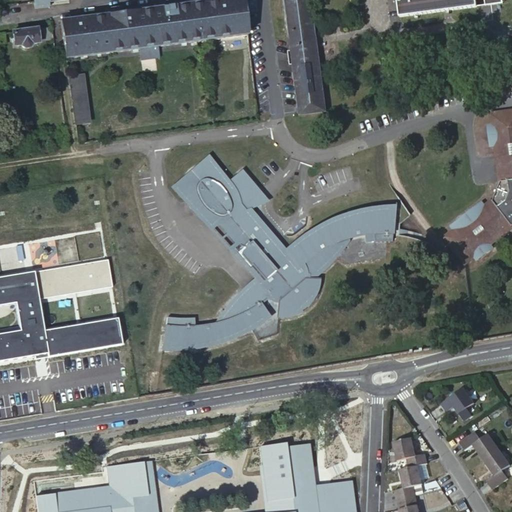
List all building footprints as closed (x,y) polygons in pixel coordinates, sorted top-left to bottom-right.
[(47,0),(31,0),(33,9),(49,7),(47,0)] [(157,48),(249,35),(244,0),(229,0),(176,8),(165,9),(122,15),(111,17),(61,24),(66,60),(141,50),(144,50),(144,52),(147,54),(152,54),(154,51),(154,48),(157,48)] [(308,0),(281,0),(296,113),(323,110),(308,0)] [(394,0),(396,15),(474,5),(472,0),(394,0)] [(38,30),(40,42),(54,40),(52,28),(38,30)] [(32,45),(40,44),(40,42),(38,30),(11,34),(13,47),(21,46),(24,50),(31,49),(32,45)] [(144,50),(141,50),(142,56),(158,54),(157,48),(154,48),(154,51),(152,54),(147,54),(144,52),(144,50)] [(85,75),(69,77),(76,126),(92,124),(85,75)] [(511,107),(493,110),(494,120),(487,122),(490,143),(496,142),(502,177),(477,204),(474,202),(446,231),(448,233),(441,241),(465,265),(473,257),(476,260),(490,245),(487,242),(491,238),(506,223),(507,217),(511,216),(511,107)] [(210,156),(188,173),(190,172),(194,171),(199,171),(204,172),(209,173),(212,174),(215,176),(219,178),(222,181),(225,185),(226,187),(232,182),(236,178),(247,192),(246,192),(249,195),(247,200),(248,201),(247,206),(246,206),(246,211),(238,212),(250,229),(252,228),(268,248),(265,250),(271,258),(284,247),(252,209),(269,201),(242,170),(229,179),(210,156)] [(190,172),(188,173),(187,175),(185,179),(184,183),(183,187),(183,192),(184,195),(183,195),(185,202),(187,208),(191,214),(194,217),(199,222),(201,224),(206,226),(207,223),(215,226),(235,252),(230,256),(241,270),(242,269),(251,280),(247,283),(236,293),(233,298),(225,308),(216,321),(207,323),(194,324),(193,318),(165,318),(164,329),(168,330),(167,334),(163,334),(161,349),(170,349),(176,349),(187,348),(192,347),(192,351),(209,347),(225,340),(226,339),(248,327),(264,318),(256,307),(261,303),(267,299),(273,301),(277,303),(276,317),(288,317),(298,315),(303,312),(301,310),(309,303),(316,296),(320,288),(320,281),(320,279),(311,278),(312,274),(317,274),(334,260),(344,247),(352,239),(350,237),(364,233),(372,232),(373,240),(377,240),(390,240),(394,205),(376,205),(349,209),(329,217),(301,233),(284,247),(275,255),(271,258),(265,250),(268,248),(252,228),(250,229),(238,212),(246,211),(246,206),(247,206),(248,201),(247,200),(249,195),(246,192),(247,192),(236,178),(232,182),(226,187),(225,185),(222,181),(219,178),(215,176),(212,174),(209,173),(204,172),(199,171),(194,171),(190,172)] [(170,186),(191,214),(187,208),(185,202),(183,195),(184,195),(183,192),(183,187),(184,183),(185,179),(187,175),(188,173),(170,186)] [(207,223),(206,226),(230,256),(235,252),(215,226),(207,223)] [(0,362),(34,357),(47,354),(47,358),(121,346),(117,319),(43,331),(38,300),(112,288),(107,260),(0,278),(0,362)] [(261,303),(256,307),(264,318),(268,314),(261,303)] [(465,391),(443,406),(449,413),(456,408),(466,423),(474,418),(469,411),(476,406),(465,391)] [(474,447),(484,462),(499,451),(489,437),(481,442),(476,435),(461,446),(466,453),(474,447)] [(286,443),(259,446),(261,465),(258,465),(264,511),(159,511),(152,460),(104,467),(105,472),(106,485),(35,495),(37,511),(356,511),(352,479),(316,484),(311,444),(287,448),(286,443)] [(408,463),(410,471),(418,469),(429,466),(426,458),(416,461),(411,443),(393,448),(398,466),(408,463)] [(511,468),(499,451),(484,462),(496,479),(488,484),(493,490),(508,479),(504,473),(511,468)] [(418,469),(410,471),(400,474),(406,493),(395,496),(397,504),(417,499),(415,491),(424,488),(418,469)] [(420,511),(417,499),(397,504),(399,511),(420,511)]
